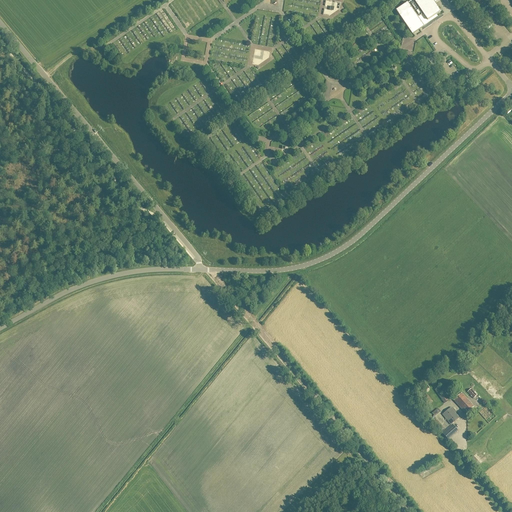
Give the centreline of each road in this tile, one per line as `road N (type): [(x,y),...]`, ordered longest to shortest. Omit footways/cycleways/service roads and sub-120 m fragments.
road 1 (unclassified): [(199,269),(293,268),(335,252),(511,93)]
road 2 (unclassified): [(0,24),(197,256),(199,269)]
road 3 (track): [(256,328),(103,511)]
road 4 (track): [(256,328),(407,511)]
road 5 (unclassified): [(0,328),(105,277),(199,269)]
